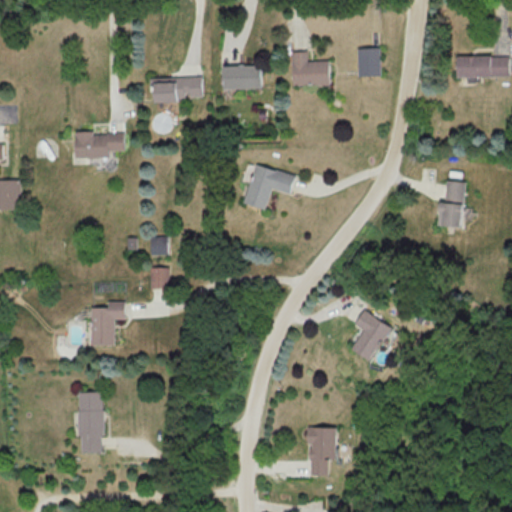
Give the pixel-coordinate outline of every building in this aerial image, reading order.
[(383,48),(360,48),(360,75),(383,75),(383,48)] [(310,61),(310,51),(296,51),(296,85),(334,85),(334,61),(310,61)] [(460,56),(460,76),(511,76),(511,56),(460,56)] [(265,65),(229,65),(229,88),(265,88),(265,65)] [(158,99),(205,99),(205,76),(158,76),(158,99)] [(113,156),(113,151),(126,151),(126,131),(78,132),(78,157),(113,156)] [(248,203),(271,209),(276,189),(294,194),(299,175),(257,165),(248,203)] [(0,180),(0,210),(22,210),(22,180),(0,180)] [(467,227),(468,181),(445,181),(444,227),(467,227)] [(153,237),(153,254),(169,254),(169,237),(153,237)] [(152,288),(170,288),(170,268),(152,268),(152,288)] [(117,345),(117,319),(128,319),(128,301),(109,301),(109,308),(95,308),(95,345),(117,345)] [(395,328),(367,310),(357,325),(367,331),(356,349),(374,361),(395,328)] [(106,452),(105,391),(81,392),(82,453),(106,452)] [(340,427),(311,428),(311,475),(333,475),(333,460),(340,460),(340,427)]
